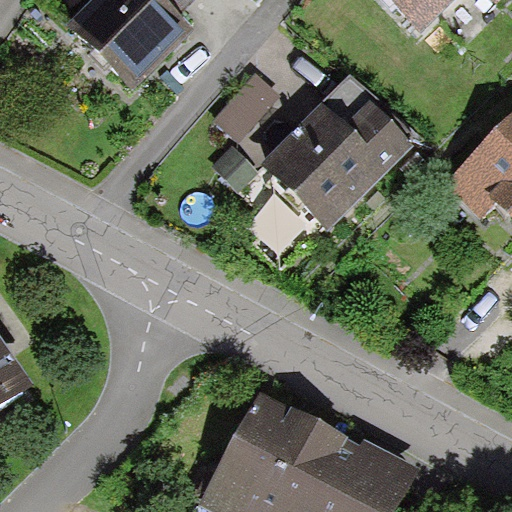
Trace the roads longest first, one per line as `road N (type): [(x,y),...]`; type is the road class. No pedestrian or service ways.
road 1 (residential): [(511,477),(175,289)]
road 2 (unknown): [(88,241),(280,0)]
road 3 (residential): [(175,289),(113,429),(23,511)]
road 4 (residential): [(175,289),(0,191)]
